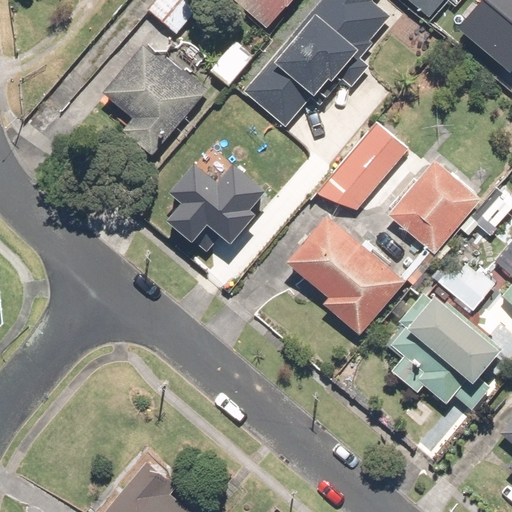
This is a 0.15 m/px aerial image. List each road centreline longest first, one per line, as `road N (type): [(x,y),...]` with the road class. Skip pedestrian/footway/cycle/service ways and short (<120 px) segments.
road 1 (residential): [(104,280),(375,511)]
road 2 (residential): [(0,422),(104,280)]
road 3 (residential): [(0,179),(104,280)]
